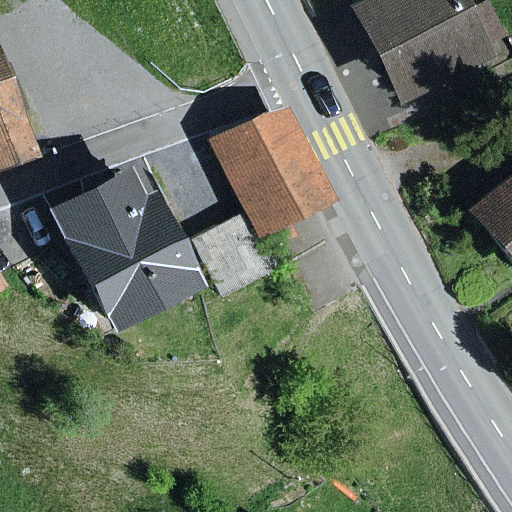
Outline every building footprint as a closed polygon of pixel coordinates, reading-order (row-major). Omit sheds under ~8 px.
[(482,58),(453,0),(352,0),(337,8),(385,106),(482,58)] [(46,147),(0,29),(0,163),(1,165),(46,147)] [(320,201),(272,106),(205,140),(253,235),(320,201)] [(511,158),(463,189),(511,266),(511,158)] [(137,159),(61,196),(126,329),(217,285),(168,185),(153,192),(137,159)] [(239,209),(199,224),(209,250),(248,235),(239,209)] [(0,288),(15,278),(0,256),(0,288)]
